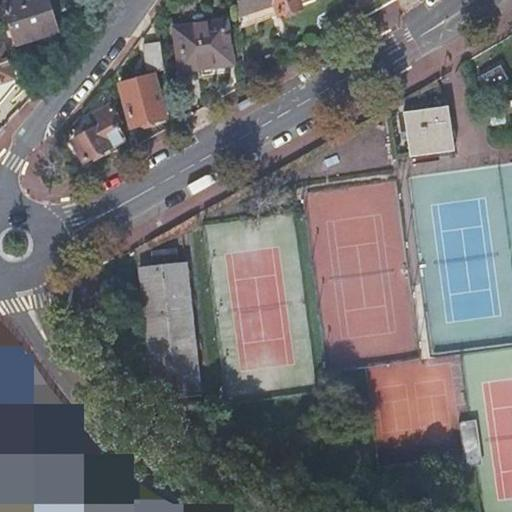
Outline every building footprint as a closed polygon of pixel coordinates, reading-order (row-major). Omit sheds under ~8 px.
[(235,0),(237,27),(257,21),(254,13),(273,6),(277,18),(280,17),(285,20),(294,17),(296,11),(299,10),(298,8),(296,1),(298,0),(235,0)] [(314,3),(313,0),(298,0),(296,1),(298,8),(314,3)] [(19,1),(0,6),(5,23),(13,49),(55,36),(44,1),(22,7),(19,1)] [(237,27),(238,31),(277,18),(273,6),(254,13),(257,21),(237,27)] [(224,23),(173,31),(179,74),(231,67),(224,23)] [(162,74),(159,44),(142,46),(145,75),(162,74)] [(0,106),(15,89),(0,48),(0,106)] [(510,72),(503,58),(484,68),(491,81),(510,72)] [(152,79),(118,86),(126,130),(160,124),(152,79)] [(455,144),(449,101),(398,107),(401,131),(409,130),(411,149),(455,144)] [(86,136),(72,145),(84,165),(122,142),(114,127),(118,124),(108,108),(89,120),(93,126),(84,132),(86,136)] [(200,387),(184,256),(138,261),(154,393),(200,387)] [(5,387),(0,385),(0,511),(134,511),(0,448),(0,431),(12,405),(17,394),(5,387)]
